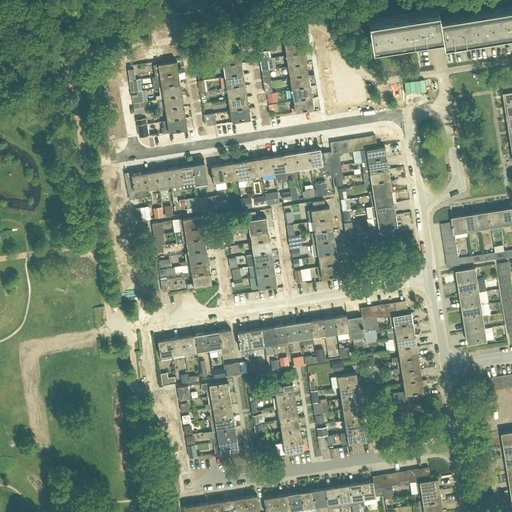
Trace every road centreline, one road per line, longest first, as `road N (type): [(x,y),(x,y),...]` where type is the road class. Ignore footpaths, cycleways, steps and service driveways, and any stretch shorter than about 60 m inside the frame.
road 1 (residential): [(119,160),(406,113)]
road 2 (residential): [(193,490),(458,443)]
road 3 (residential): [(170,319),(433,281)]
